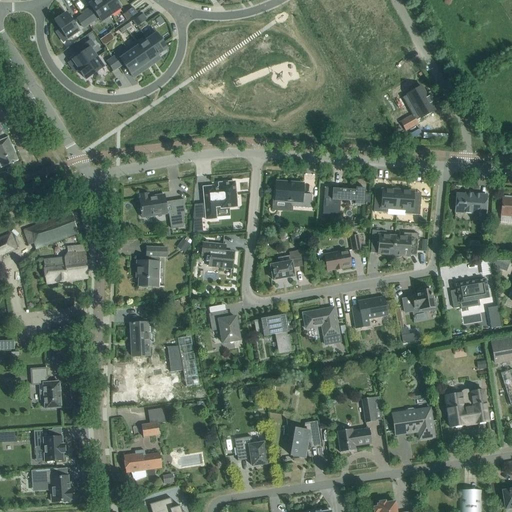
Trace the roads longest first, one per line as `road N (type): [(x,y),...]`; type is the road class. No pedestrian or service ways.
road 1 (residential): [(256,154),(246,287),(256,303),(428,271),(442,167)]
road 2 (residential): [(86,178),(100,253),(97,394),(106,511)]
road 3 (residential): [(511,454),(228,497),(212,511)]
road 4 (residential): [(177,16),(180,50),(164,79),(143,93),(107,98),(73,88),(48,65),(43,9)]
road 5 (residential): [(391,0),(467,133),(464,169)]
road 6 (residential): [(442,167),(256,154)]
road 7 (residential): [(256,154),(204,155),(86,178)]
road 8 (residential): [(86,178),(0,35)]
